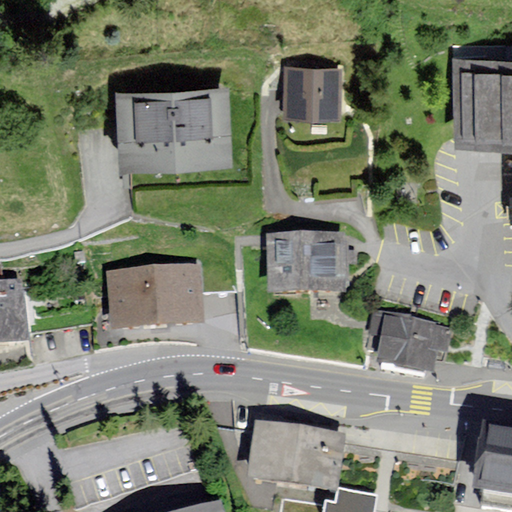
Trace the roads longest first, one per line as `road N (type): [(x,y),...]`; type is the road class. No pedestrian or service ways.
road 1 (secondary): [(181,375),(511,413)]
road 2 (secondary): [(0,437),(77,399),(181,375)]
road 3 (residential): [(181,375),(170,364),(132,357),(0,379)]
